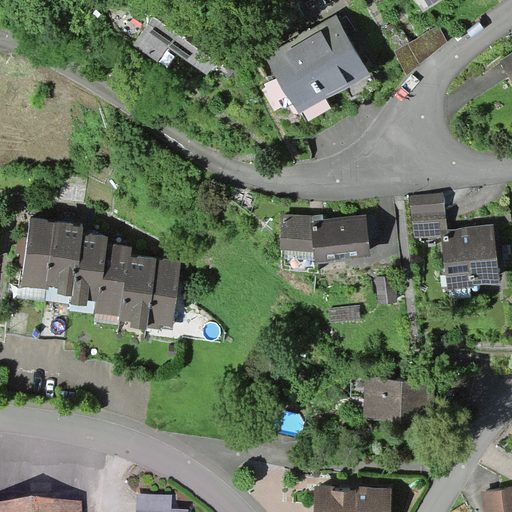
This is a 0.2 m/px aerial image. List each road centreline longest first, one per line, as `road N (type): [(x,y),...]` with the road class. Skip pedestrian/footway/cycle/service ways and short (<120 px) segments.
road 1 (residential): [(416,150),(304,181),(260,179),(225,168),(32,49),(0,38)]
road 2 (residential): [(0,415),(143,448),(192,472),(240,511)]
road 3 (residential): [(416,150),(408,131),(427,81),(511,15)]
road 4 (residential): [(511,398),(435,511)]
